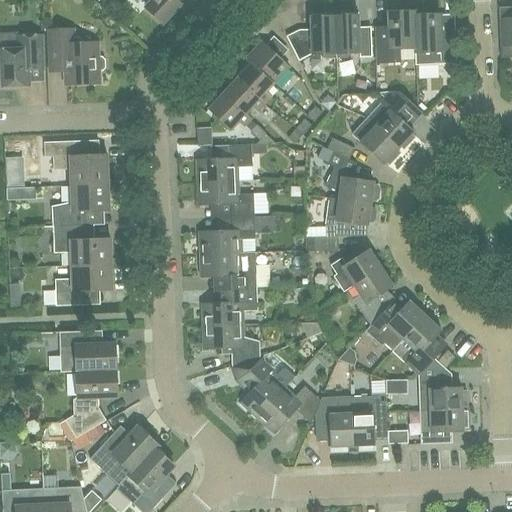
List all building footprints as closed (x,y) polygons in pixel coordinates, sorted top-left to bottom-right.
[(163,24),(181,6),(174,0),(152,0),(146,8),(163,24)] [(376,63),(399,62),(399,50),(415,49),(415,16),(415,12),(388,13),(389,36),(375,36),(376,63)] [(362,31),(359,28),(359,14),(345,14),(345,16),(335,17),(336,59),(348,58),(352,54),(360,54),(360,58),(372,58),(371,30),(362,31)] [(324,17),(324,15),(310,15),(311,30),(299,31),(287,37),(299,62),(312,55),(320,55),(324,59),(336,59),(335,17),(324,17)] [(415,16),(415,49),(415,66),(456,64),(455,38),(441,38),(441,15),(415,16)] [(511,25),(500,26),(501,59),(511,58),(511,25)] [(69,38),(68,30),(49,31),(51,66),(62,66),(65,69),(66,85),(99,84),(98,72),(103,72),(106,69),(106,60),(102,57),(98,57),(97,44),(83,44),(83,41),(80,38),(69,38)] [(0,33),(0,51),(1,51),(3,88),(29,87),(28,63),(42,63),(41,36),(18,37),(18,33),(0,33)] [(273,86),(289,68),(262,42),(245,60),(250,65),(273,86)] [(258,112),(271,98),(266,93),(273,86),(250,65),(230,87),(252,108),(253,107),(258,112)] [(244,127),(251,119),(246,114),(252,108),(230,87),(209,110),(231,131),(239,122),(244,127)] [(366,120),(375,127),(399,149),(414,133),(400,119),(411,106),(400,94),(390,91),(380,102),(381,103),(366,120)] [(314,122),(323,113),(316,107),(308,117),(314,122)] [(295,145),(312,126),(305,120),(288,138),(295,145)] [(260,141),(267,134),(257,125),(250,132),(260,141)] [(394,155),(399,149),(375,127),(360,143),(384,165),(388,161),(391,164),(398,157),(394,155)] [(349,159),(354,149),(333,139),(328,149),(349,159)] [(84,156),(83,142),(44,143),(45,158),(53,157),(54,171),(70,170),(71,186),(109,185),(108,155),(84,156)] [(198,183),(237,182),(237,168),(252,167),(251,145),(228,146),(229,159),(198,160),(198,183)] [(325,187),(339,194),(339,200),(371,204),(372,201),(375,201),(378,199),(379,189),(377,187),(374,186),(374,182),(352,179),(352,175),(357,164),(333,153),(328,165),(334,168),(325,187)] [(305,176),(303,166),(293,167),(295,177),(305,176)] [(238,195),(237,182),(198,183),(199,206),(231,204),(231,218),(254,217),(253,194),(238,195)] [(53,227),(82,226),(87,226),(86,212),(110,211),(109,185),(71,186),(72,203),(52,207),(53,227)] [(372,223),(375,221),(376,211),(374,208),(371,208),(371,204),(339,200),(330,199),(326,226),(326,238),(306,238),(307,253),(339,252),(338,237),(348,237),(350,224),(368,226),(369,222),(372,223)] [(200,232),(201,255),(240,253),(239,240),(255,240),(255,235),(254,218),(254,217),(231,218),(232,231),(200,232)] [(83,241),(82,226),(53,227),(54,254),(71,253),(72,266),(112,265),(111,240),(83,241)] [(381,268),(369,250),(346,265),(342,258),(330,266),(336,275),(333,277),(344,292),(354,286),(381,268)] [(240,267),(240,253),(201,255),(202,278),(233,277),(234,290),(257,289),(256,266),(240,267)] [(56,307),(81,306),(80,291),(112,290),(112,265),(72,266),(72,279),(55,280),(56,307)] [(370,326),(385,310),(377,298),(393,287),(381,268),(354,286),(360,295),(353,300),(370,326)] [(213,291),(214,304),(203,305),(204,327),(243,326),(242,312),(258,312),(257,289),(234,290),(213,291)] [(19,296),(11,297),(11,308),(20,308),(19,296)] [(392,352),(425,316),(409,301),(394,318),(385,310),(370,326),(365,332),(382,347),(385,344),(392,352)] [(304,313),(305,322),(314,322),(314,313),(304,313)] [(431,363),(421,354),(442,331),(425,316),(392,352),(398,357),(403,357),(403,362),(419,376),(431,363)] [(318,323),(301,324),(307,339),(322,334),(318,323)] [(260,357),(260,342),(243,338),(243,326),(204,327),(205,350),(231,349),(232,366),(260,357)] [(59,333),(60,354),(61,373),(78,372),(115,371),(114,345),(90,346),(90,332),(59,333)] [(354,352),(350,348),(337,361),(353,366),(356,359),(354,352)] [(445,369),(455,358),(447,351),(438,362),(445,369)] [(237,380),(250,393),(241,403),(258,418),(284,389),(295,377),(287,370),(282,370),(277,376),(261,361),(260,358),(260,357),(232,366),(237,380)] [(85,434),(106,421),(99,408),(99,398),(116,397),(115,371),(78,372),(79,397),(73,400),(74,416),(65,421),(76,439),(85,434)] [(467,391),(462,391),(462,388),(442,389),(442,379),(420,380),(421,412),(430,411),(463,410),(463,408),(467,408),(467,391)] [(320,401),(305,387),(294,398),(284,389),(258,418),(275,433),(296,410),(311,424),(320,401)] [(351,414),(353,447),(359,446),(360,451),(375,450),(374,422),(383,422),(382,402),(381,402),(381,398),(378,396),(351,398),(351,414)] [(330,426),(331,447),(331,452),(347,452),(347,447),(353,447),(351,414),(341,414),(341,398),(321,399),(316,414),(316,426),(330,426)] [(431,433),(463,432),(463,410),(430,411),(431,433)] [(73,441),(76,439),(65,421),(61,424),(61,428),(63,428),(63,433),(69,441),(71,441),(71,442),(73,441)] [(131,473),(158,445),(139,428),(119,449),(108,440),(90,459),(108,476),(119,486),(131,473)] [(407,432),(389,433),(389,444),(408,444),(407,432)] [(85,434),(76,439),(73,441),(79,450),(91,443),(90,442),(85,434)] [(141,511),(150,511),(164,497),(154,488),(174,466),(156,449),(158,446),(158,445),(131,473),(119,486),(116,489),(141,511)] [(56,489),(44,489),(44,511),(86,511),(81,487),(56,489)] [(2,491),(2,511),(44,511),(44,489),(26,490),(2,491)] [(99,511),(101,511),(112,502),(101,491),(89,502),(99,511)]
